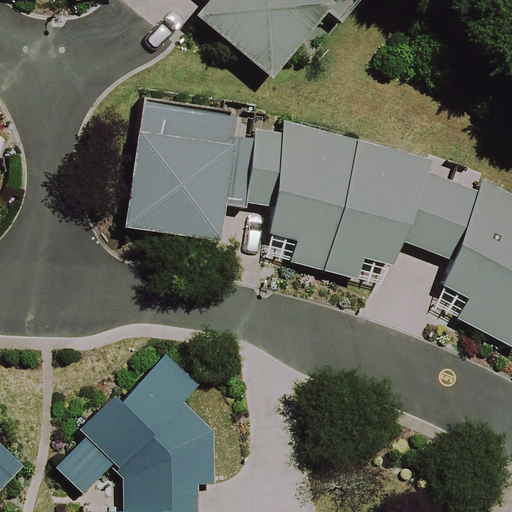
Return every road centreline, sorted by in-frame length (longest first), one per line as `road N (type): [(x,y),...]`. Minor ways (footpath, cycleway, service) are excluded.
road 1 (residential): [(511,417),(424,378),(252,327),(138,301),(46,292)]
road 2 (residential): [(38,41),(46,292)]
